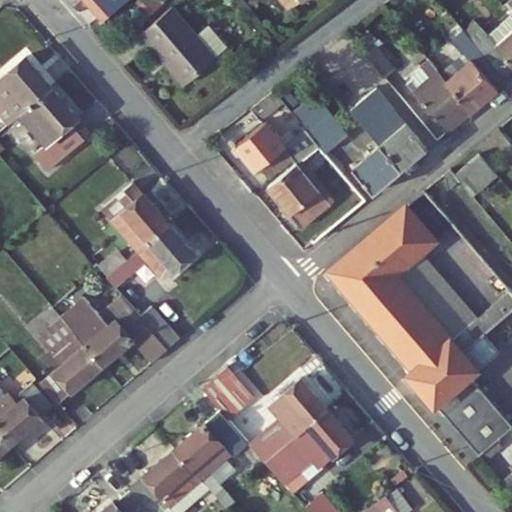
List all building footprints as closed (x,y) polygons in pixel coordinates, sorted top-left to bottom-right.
[(175,0),(164,0),(141,21),(184,71),(227,34),(208,12),(195,22),(175,0)] [(511,2),(510,0),(508,0),(495,12),(511,31),(511,2)] [(508,78),(511,74),(511,31),(510,32),(501,22),(478,42),(467,28),(456,38),(493,81),(504,72),(508,78)] [(483,89),(493,81),(456,38),(447,28),(435,38),(454,61),(457,58),(463,65),(437,86),(463,116),(488,95),(483,89)] [(384,47),(406,72),(417,62),(396,37),(384,47)] [(350,54),(374,84),(385,74),(360,45),(350,54)] [(0,129),(11,120),(42,93),(16,63),(0,76),(0,129)] [(402,86),(397,90),(438,138),(463,116),(437,86),(420,66),(400,83),(402,86)] [(82,140),(42,93),(11,120),(37,151),(25,161),(39,177),(82,140)] [(371,151),(392,176),(417,155),(396,129),(388,136),(377,123),(386,116),(367,94),(341,115),(371,151)] [(274,108),(265,96),(240,115),(250,126),(274,108)] [(310,152),(316,160),(337,143),(304,103),(283,119),(296,135),(310,152)] [(396,129),(386,116),(377,123),(388,136),(396,129)] [(310,152),(296,135),(276,151),(257,126),(226,151),(246,177),(251,173),(275,154),(284,166),(288,169),(310,152)] [(468,146),(447,164),(466,184),(487,166),(468,146)] [(392,176),(371,151),(343,174),(364,200),(392,176)] [(275,154),(251,173),(260,185),(284,166),(275,154)] [(288,169),(258,193),(292,234),(321,210),(288,169)] [(128,256),(160,230),(124,188),(93,215),(128,256)] [(405,190),(328,256),(403,345),(397,351),(473,439),(507,410),(463,359),(488,337),(473,319),(511,285),(511,280),(507,274),(447,324),(396,263),(436,227),(405,190)] [(154,286),(186,260),(160,230),(128,256),(96,283),(105,294),(137,266),(154,286)] [(418,243),(396,263),(447,324),(470,305),(418,243)] [(107,253),(100,245),(81,261),(88,269),(107,253)] [(74,302),(51,323),(93,371),(123,346),(142,368),(157,355),(131,324),(111,301),(89,320),(74,302)] [(43,313),(35,320),(45,332),(30,345),(52,371),(30,390),(48,410),(93,371),(51,323),(43,313)] [(131,324),(157,355),(170,344),(143,313),(131,324)] [(244,402),(218,372),(192,394),(218,424),(244,402)] [(286,441),(318,414),(292,384),(260,410),(270,421),(239,448),(255,467),(286,441)] [(9,399),(13,404),(7,410),(0,401),(0,449),(1,450),(31,424),(30,423),(42,412),(22,389),(9,399)] [(344,444),(318,414),(286,441),(306,464),(317,454),(324,462),(344,444)] [(240,450),(210,416),(165,454),(199,494),(205,501),(213,493),(201,478),(222,459),(225,463),(240,450)] [(161,511),(169,506),(174,511),(179,511),(199,494),(165,454),(119,494),(120,495),(134,511),(161,511)] [(285,483),(270,466),(262,473),(276,490),(285,483)] [(257,478),(250,485),(262,495),(268,489),(257,478)] [(217,511),(225,506),(213,493),(205,501),(214,511),(217,511)] [(134,511),(120,495),(109,505),(115,511),(134,511)] [(362,511),(383,511),(375,501),(361,511),(362,511)]
